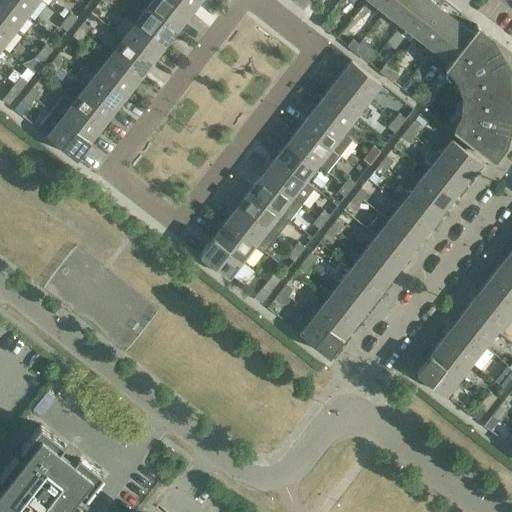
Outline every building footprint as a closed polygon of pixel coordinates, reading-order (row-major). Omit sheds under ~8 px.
[(27,14),(8,0),(0,0),(0,18),(14,30),(27,14)] [(37,0),(8,0),(27,14),(37,0)] [(190,12),(175,0),(152,0),(148,5),(178,28),(190,12)] [(199,0),(175,0),(190,12),(199,0)] [(371,0),(385,11),(392,0),(371,0)] [(401,23),(418,0),(392,0),(385,11),(401,23)] [(417,36),(440,6),(433,0),(418,0),(401,23),(417,36)] [(178,28),(148,5),(136,21),(165,44),(178,28)] [(433,48),(456,18),(440,6),(417,36),(433,48)] [(72,23),(77,17),(70,11),(65,18),(72,23)] [(14,30),(0,18),(0,44),(2,46),(14,30)] [(67,30),(72,23),(65,18),(60,25),(67,30)] [(328,30),(333,23),(326,18),(321,25),(328,30)] [(448,60),(472,30),(456,18),(433,48),(448,60)] [(85,33),(90,26),(83,21),(78,28),(85,33)] [(165,44),(136,21),(123,37),(152,60),(165,44)] [(510,70),(491,37),(477,26),(477,25),(477,24),(472,30),(448,60),(445,65),(446,65),(446,64),(458,78),(463,94),(511,88),(510,70)] [(80,40),(85,33),(78,28),(72,35),(80,40)] [(152,60),(123,37),(111,53),(140,76),(152,60)] [(354,50),(359,44),(352,38),(347,45),(354,50)] [(47,56),(52,49),(45,43),(40,50),(47,56)] [(360,56),(366,49),(359,44),(354,50),(360,56)] [(42,62),(47,56),(40,50),(35,57),(42,62)] [(60,65),(65,58),(58,53),(53,60),(60,65)] [(140,76),(111,53),(98,69),(127,92),(140,76)] [(381,82),(351,59),(338,76),(368,99),(381,82)] [(54,72),(60,65),(53,60),(47,67),(54,72)] [(386,76),(391,69),(384,63),(379,70),(386,76)] [(127,92),(98,69),(85,85),(115,108),(127,92)] [(393,81),(398,74),(391,69),(386,76),(393,81)] [(22,88),(27,81),(20,76),(15,82),(22,88)] [(368,99),(338,76),(326,92),(355,115),(368,99)] [(17,94),(22,88),(15,82),(10,89),(17,94)] [(35,97),(40,91),(33,85),(28,92),(35,97)] [(115,108),(85,85),(73,102),(102,125),(115,108)] [(418,101),(423,94),(416,88),(411,95),(418,101)] [(504,143),(511,114),(511,88),(463,94),(462,112),(455,126),(454,128),(453,127),(452,128),(493,159),(494,158),(493,158),(504,143)] [(29,104),(35,97),(28,92),(22,99),(29,104)] [(355,115),(326,92),(313,108),(342,131),(355,115)] [(102,125),(73,102),(60,118),(90,141),(102,125)] [(352,139),(342,131),(313,108),(301,124),(339,155),(352,139)] [(400,125),(406,118),(399,112),(393,119),(400,125)] [(90,141),(60,118),(47,135),(76,158),(90,141)] [(395,131),(400,125),(393,119),(388,126),(395,131)] [(413,135),(418,128),(411,122),(406,129),(413,135)] [(339,155),(301,124),(288,140),(317,163),(327,171),(339,155)] [(408,141),(413,135),(406,129),(401,136),(408,141)] [(481,161),(452,138),(439,155),(468,178),(481,161)] [(317,163),(288,140),(275,156),(305,179),(317,163)] [(375,157),(380,150),(374,145),(368,151),(375,157)] [(370,163),(375,157),(368,151),(363,158),(370,163)] [(388,167),(393,160),(386,154),(381,161),(388,167)] [(468,178),(439,155),(426,171),(455,194),(468,178)] [(305,179),(275,156),(263,172),(292,195),(305,179)] [(382,173),(388,167),(381,161),(376,168),(382,173)] [(455,194),(426,171),(413,187),(443,210),(455,194)] [(292,195),(263,172),(250,189),(280,212),(292,195)] [(350,189),(355,182),(348,177),(343,183),(350,189)] [(345,196),(350,189),(343,183),(338,190),(345,196)] [(363,199),(368,192),(361,187),(356,193),(363,199)] [(443,210),(413,187),(401,203),(430,226),(443,210)] [(280,212),(250,189),(238,205),(267,228),(280,212)] [(357,205),(363,199),(356,193),(350,200),(357,205)] [(430,226),(401,203),(388,219),(418,242),(430,226)] [(267,228),(238,205),(225,221),(254,244),(267,228)] [(325,221),(330,214),(323,209),(318,216),(325,221)] [(320,228),(325,221),(318,216),(313,222),(320,228)] [(337,231),(343,224),(336,219),(330,225),(337,231)] [(418,242),(388,219),(376,235),(405,258),(418,242)] [(254,244),(225,221),(213,237),(242,260),(254,244)] [(332,238),(337,231),(330,225),(325,232),(332,238)] [(405,258),(376,235),(363,251),(393,274),(405,258)] [(242,260),(213,237),(199,254),(229,277),(242,260)] [(300,253),(305,246),(298,241),(293,248),(300,253)] [(294,260),(300,253),(293,248),(287,254),(294,260)] [(312,263),(318,256),(311,251),(305,258),(312,263)] [(393,274),(363,251),(351,267),(380,290),(393,274)] [(307,270),(312,263),(305,258),(300,264),(307,270)] [(511,263),(505,258),(492,274),(511,289),(511,263)] [(380,290),(351,267),(338,283),(367,306),(380,290)] [(275,285),(280,278),(273,273),(268,280),(275,285)] [(511,308),(511,289),(492,274),(479,290),(509,313),(511,308)] [(269,292),(275,285),(268,280),(262,287),(269,292)] [(287,295),(292,288),(286,283),(280,290),(287,295)] [(367,306),(338,283),(325,299),(355,322),(367,306)] [(282,302),(287,295),(280,290),(275,296),(282,302)] [(509,313),(479,290),(467,306),(496,329),(509,313)] [(355,322),(325,299),(313,315),(342,338),(355,322)] [(496,329),(467,306),(454,322),(484,345),(496,329)] [(342,338),(313,315),(300,332),(329,355),(342,338)] [(484,345),(454,322),(442,338),(471,361),(484,345)] [(471,361),(442,338),(429,354),(458,377),(471,361)] [(458,377),(429,354),(416,371),(445,394),(458,377)] [(491,403),(496,396),(490,391),(484,397),(491,403)] [(486,410),(491,403),(484,397),(479,404),(486,410)] [(504,413),(509,406),(502,401),(497,407),(504,413)] [(498,420),(504,413),(497,407),(491,414),(498,420)] [(83,498),(103,473),(78,454),(73,460),(60,449),(64,443),(39,424),(20,448),(26,453),(23,457),(17,452),(0,474),(0,478),(4,481),(1,485),(0,484),(0,511),(72,511),(80,501),(74,497),(77,493),(83,498)]
